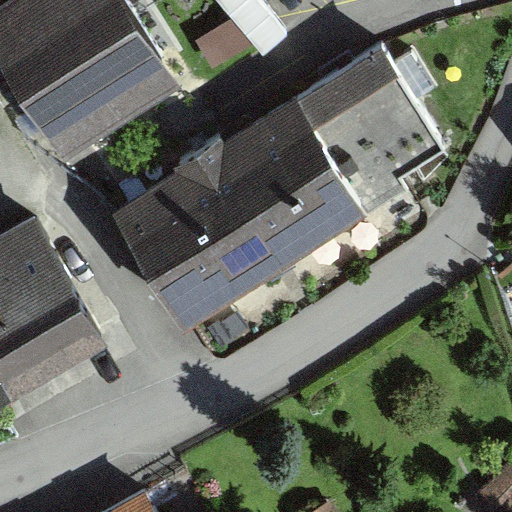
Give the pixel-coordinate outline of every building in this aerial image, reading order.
[(130,0),(1,0),(0,1),(0,53),(64,154),(181,79),(130,0)] [(230,0),(267,45),(289,26),(267,0),(230,0)] [(385,37),(115,203),(183,313),(453,147),(385,37)] [(0,387),(103,329),(37,213),(0,233),(0,387)] [(162,511),(146,482),(91,511),(162,511)] [(343,511),(337,499),(312,511),(343,511)]
